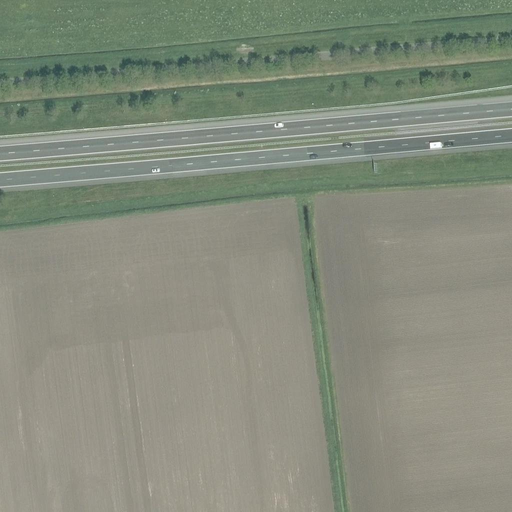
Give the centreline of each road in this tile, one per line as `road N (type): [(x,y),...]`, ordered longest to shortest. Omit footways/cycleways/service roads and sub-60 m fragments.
road 1 (motorway): [(511,109),(0,153)]
road 2 (motorway): [(0,180),(511,137)]
road 3 (unclassified): [(0,79),(511,37)]
